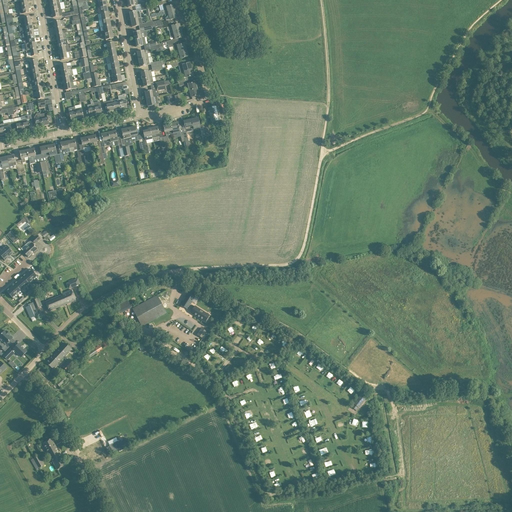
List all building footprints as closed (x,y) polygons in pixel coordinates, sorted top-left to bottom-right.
[(88,6),(85,6),(84,1),(78,2),(78,3),(80,11),(83,11),(83,10),(89,9),(88,6)] [(60,3),(50,5),(52,11),(61,9),(60,3)] [(165,14),(176,11),(174,5),(169,6),(167,7),(164,7),(165,11),(164,11),(164,10),(160,11),(159,13),(156,14),(155,13),(151,14),(151,15),(152,18),(153,18),(165,14)] [(20,14),(23,14),(25,13),(30,13),(29,9),(31,9),(30,6),(28,6),(19,8),(20,14)] [(150,15),(149,11),(148,7),(141,8),(142,11),(146,10),(147,16),(150,15)] [(53,18),(58,17),(63,16),(61,9),(52,11),(53,18)] [(4,11),(6,19),(13,18),(12,13),(10,14),(9,10),(4,11)] [(129,12),(131,20),(141,18),(140,11),(136,11),(129,12)] [(170,20),(173,19),(178,18),(176,11),(165,14),(165,17),(169,16),(170,20)] [(76,24),(81,23),(79,15),(72,17),(73,21),(76,21),(76,24)] [(21,19),(22,25),(32,23),(30,17),(21,19)] [(142,25),(142,22),(141,18),(131,20),(132,27),(139,26),(142,25)] [(64,26),(63,20),(54,22),(55,28),(62,27),(64,26)] [(23,31),(33,30),(32,23),(22,25),(23,31)] [(169,31),(170,34),(181,31),(179,24),(172,26),(173,30),(169,31)] [(153,29),(152,28),(152,26),(145,27),(141,28),(142,31),(141,31),(140,31),(138,31),(133,32),(135,40),(145,38),(144,34),(144,33),(146,33),(145,31),(153,29)] [(25,38),(34,36),(33,30),(23,31),(22,32),(23,34),(24,34),(25,38)] [(170,37),(175,36),(176,39),(183,37),(181,31),(170,34),(169,34),(170,37)] [(106,40),(109,39),(114,38),(112,32),(105,33),(106,40)] [(56,35),(57,41),(67,39),(66,33),(56,35)] [(25,40),(26,44),(35,42),(35,39),(36,39),(35,36),(34,36),(23,38),(24,41),(25,40)] [(136,47),(141,46),(143,46),(143,45),(146,45),(145,38),(135,40),(136,47)] [(67,39),(57,41),(59,47),(68,45),(67,39)] [(25,44),(26,51),(37,49),(35,42),(26,44),(25,44)] [(108,50),(116,49),(114,42),(107,44),(108,50)] [(177,45),(175,46),(174,43),(164,46),(165,49),(169,48),(169,47),(173,47),(175,54),(187,50),(185,43),(181,44),(180,45),(177,45)] [(137,52),(139,59),(149,58),(148,52),(150,51),(156,50),(157,52),(159,51),(159,53),(161,52),(160,47),(159,45),(149,47),(150,50),(147,51),(147,50),(144,51),(137,52)] [(80,58),(87,56),(86,49),(81,50),(78,50),(79,51),(79,54),(80,58)] [(175,56),(180,55),(181,59),(188,56),(187,50),(175,54),(175,56)] [(69,52),(60,54),(61,60),(71,58),(69,52)] [(21,57),(18,57),(17,53),(13,53),(14,61),(21,60),(21,57)] [(85,67),(89,66),(87,58),(80,59),(82,67),(85,67)] [(149,58),(139,59),(140,67),(147,65),(150,65),(149,58)] [(38,62),(38,60),(37,60),(32,61),(30,61),(28,61),(28,64),(26,65),(26,68),(38,66),(39,66),(38,62)] [(180,65),(179,66),(180,72),(192,69),(190,64),(190,63),(180,65)] [(29,74),(30,74),(39,73),(38,66),(26,68),(27,72),(29,71),(29,74)] [(108,74),(109,77),(121,75),(119,68),(112,70),(112,73),(108,74)] [(62,75),(61,75),(61,77),(62,77),(63,78),(72,76),(73,75),(72,69),(61,71),(62,75)] [(186,78),(189,77),(194,76),(192,69),(180,72),(180,73),(181,76),(185,75),(186,78)] [(141,72),(142,79),(153,77),(151,70),(148,71),(141,72)] [(40,79),(39,73),(30,74),(31,81),(40,79)] [(110,84),(114,83),(122,81),(121,75),(109,77),(110,84)] [(72,76),(63,78),(64,84),(73,82),(72,76)] [(153,77),(142,79),(144,87),(151,85),(154,84),(153,77)] [(30,81),(31,87),(42,85),(41,82),(44,81),(43,79),(40,79),(31,81),(30,81)] [(77,86),(74,86),(73,82),(64,84),(65,90),(70,89),(72,89),(77,88),(77,86)] [(190,91),(197,89),(195,82),(188,84),(190,91)] [(116,87),(123,86),(122,83),(118,84),(116,84),(115,84),(109,85),(110,88),(111,92),(113,92),(112,90),(117,89),(116,87)] [(109,85),(100,87),(101,94),(104,94),(103,89),(110,88),(109,85)] [(159,97),(158,91),(166,89),(165,86),(155,88),(156,90),(145,92),(146,99),(157,97),(159,97)] [(90,88),(81,90),(82,97),(85,96),(84,92),(91,91),(90,88)] [(199,95),(197,89),(190,91),(186,92),(187,95),(191,94),(192,97),(199,95)] [(125,110),(128,109),(124,95),(118,96),(119,99),(121,109),(124,108),(125,110)] [(157,97),(146,99),(148,106),(151,106),(151,108),(159,107),(158,101),(157,97)] [(108,112),(115,111),(112,100),(112,98),(110,99),(110,101),(106,101),(108,112)] [(115,111),(121,109),(119,99),(112,100),(115,111)] [(90,116),(96,115),(94,103),(93,100),(90,101),(91,104),(87,105),(88,109),(90,116)] [(97,102),(94,103),(96,115),(102,113),(101,108),(101,106),(100,102),(97,102)] [(219,120),(217,111),(216,106),(208,108),(211,122),(219,120)] [(75,109),(77,119),(84,117),(82,108),(75,109)] [(35,117),(35,120),(37,128),(43,126),(40,113),(37,114),(35,117)] [(40,113),(43,126),(49,125),(49,122),(52,121),(50,115),(47,116),(47,113),(41,114),(40,113)] [(29,122),(29,119),(28,117),(25,117),(26,119),(22,120),(23,123),(24,130),(31,129),(30,124),(29,122)] [(191,119),(194,131),(194,129),(197,129),(200,128),(200,125),(198,118),(191,119)] [(188,138),(187,133),(194,131),(191,119),(184,121),(185,128),(182,128),(185,139),(188,138)] [(16,121),(17,127),(18,132),(24,130),(23,123),(22,120),(16,121)] [(10,122),(4,124),(6,134),(12,133),(10,122)] [(178,122),(171,124),(173,134),(180,132),(181,136),(182,142),(185,141),(185,139),(182,128),(179,129),(178,122)] [(171,124),(163,125),(165,130),(165,132),(166,135),(169,135),(173,134),(171,124)] [(136,126),(129,128),(131,138),(138,136),(138,133),(136,126)] [(158,127),(150,128),(153,142),(160,140),(160,138),(159,134),(159,132),(158,127)] [(131,138),(129,128),(122,129),(124,140),(125,145),(129,144),(128,140),(131,139),(131,138)] [(145,137),(142,138),(142,139),(143,142),(143,141),(145,149),(148,149),(147,143),(153,142),(150,128),(143,130),(144,132),(145,137)] [(111,142),(115,141),(118,141),(117,138),(116,131),(109,132),(110,139),(111,142)] [(111,142),(110,139),(109,132),(101,134),(102,139),(103,141),(104,144),(107,143),(107,144),(108,145),(108,146),(109,146),(111,145),(111,142)] [(97,142),(97,140),(95,135),(88,137),(90,144),(94,143),(95,146),(97,145),(97,144),(97,142)] [(80,150),(83,162),(87,161),(85,151),(84,152),(83,148),(90,147),(90,146),(90,144),(88,137),(81,138),(82,144),(79,145),(80,150)] [(78,163),(83,162),(80,150),(77,150),(76,147),(77,147),(75,140),(68,141),(70,152),(77,151),(79,158),(77,158),(78,163)] [(62,149),(59,150),(60,152),(60,156),(62,162),(62,163),(64,162),(65,162),(65,161),(64,156),(66,155),(66,154),(66,153),(70,152),(68,141),(61,143),(61,144),(62,149)] [(55,144),(47,146),(50,156),(50,157),(54,156),(56,164),(62,163),(62,162),(60,156),(60,154),(57,155),(56,153),(56,151),(56,149),(55,144)] [(45,157),(50,156),(47,146),(40,147),(42,154),(43,157),(45,157)] [(29,157),(27,150),(27,149),(23,149),(23,151),(20,152),(21,159),(22,159),(23,163),(26,162),(25,158),(29,157)] [(36,155),(35,153),(34,149),(27,150),(29,157),(30,164),(33,164),(34,163),(35,162),(37,161),(36,159),(36,155)] [(16,162),(14,155),(7,156),(9,166),(16,165),(16,162)] [(7,156),(0,158),(1,165),(2,165),(2,168),(9,166),(7,156)] [(45,230),(41,234),(45,238),(49,234),(45,230)] [(15,242),(18,239),(11,231),(8,234),(7,235),(14,243),(15,242)] [(30,245),(23,251),(29,257),(38,249),(34,246),(34,245),(41,239),(37,235),(29,242),(29,244),(30,245)] [(9,257),(14,253),(7,245),(2,249),(9,257)] [(0,251),(0,254),(5,261),(9,257),(2,249),(0,251)] [(31,269),(27,273),(34,281),(38,277),(31,269)] [(27,273),(23,277),(30,284),(34,281),(27,273)] [(23,277),(19,280),(26,288),(30,284),(23,277)] [(78,279),(74,280),(73,279),(68,281),(72,288),(80,284),(78,279)] [(19,280),(15,284),(22,292),(26,288),(19,280)] [(15,284),(11,288),(18,295),(22,292),(15,284)] [(11,288),(7,291),(14,299),(18,295),(11,288)] [(63,295),(67,304),(76,300),(74,296),(72,290),(62,294),(63,295)] [(165,304),(169,302),(165,292),(161,294),(165,304)] [(187,309),(194,297),(190,295),(189,294),(184,301),(181,305),(187,309)] [(67,304),(63,295),(46,302),(47,307),(49,311),(67,304)] [(157,295),(156,296),(133,309),(142,326),(167,313),(157,295)] [(128,300),(127,300),(115,306),(120,314),(132,308),(128,300)] [(30,306),(26,308),(31,318),(34,316),(34,315),(38,313),(33,303),(29,304),(30,306)] [(195,306),(191,313),(206,322),(210,316),(195,306)] [(202,328),(198,335),(203,339),(205,336),(204,335),(207,332),(202,328)] [(2,333),(0,334),(0,339),(1,340),(6,344),(3,347),(2,348),(5,351),(12,345),(9,342),(12,338),(13,338),(10,335),(10,334),(7,331),(6,331),(5,331),(2,334),(2,333)] [(57,352),(63,358),(71,349),(65,343),(57,352)] [(10,349),(3,356),(8,360),(16,351),(22,357),(27,351),(24,349),(24,348),(23,347),(22,346),(22,347),(19,344),(14,349),(12,351),(10,349)] [(100,344),(86,353),(87,354),(85,355),(87,358),(88,357),(89,358),(98,353),(98,352),(103,349),(100,344)] [(53,369),(63,358),(57,352),(46,363),(53,369)] [(10,363),(19,372),(24,367),(15,358),(10,363)] [(67,374),(69,372),(68,372),(75,364),(69,359),(63,367),(61,369),(67,374)] [(63,376),(59,379),(56,383),(59,386),(66,380),(63,376)] [(355,404),(352,407),(356,410),(358,407),(359,408),(365,399),(360,396),(354,404),(355,404)] [(58,469),(62,467),(66,465),(52,438),(42,444),(58,469)] [(110,445),(109,445),(112,452),(118,449),(119,452),(125,449),(123,446),(126,445),(123,438),(118,441),(110,445)] [(99,442),(88,447),(91,452),(92,455),(95,460),(103,456),(100,451),(99,447),(101,446),(99,442)] [(39,456),(31,460),(36,470),(44,465),(39,456)]
